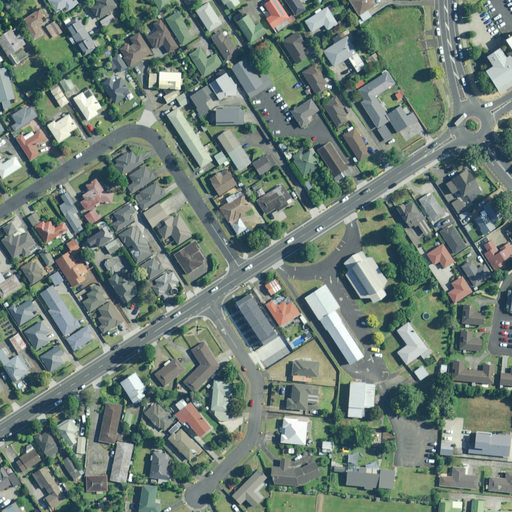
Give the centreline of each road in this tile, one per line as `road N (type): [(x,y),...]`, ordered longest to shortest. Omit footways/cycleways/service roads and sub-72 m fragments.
road 1 (residential): [(0,211),(114,138),(145,132),(243,272)]
road 2 (secondary): [(243,272),(459,132)]
road 3 (secondary): [(0,430),(203,298)]
road 4 (residential): [(203,298),(262,395),(250,443),(201,491)]
